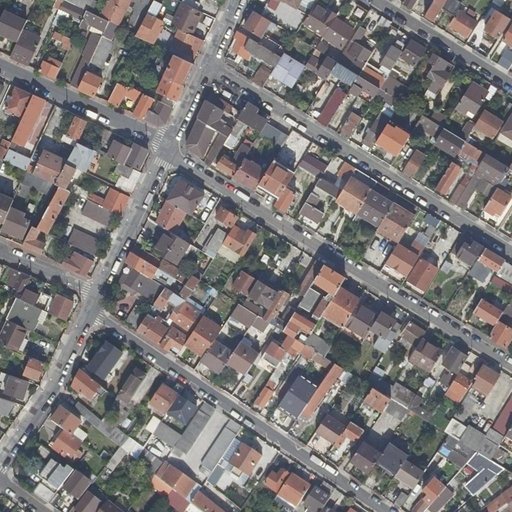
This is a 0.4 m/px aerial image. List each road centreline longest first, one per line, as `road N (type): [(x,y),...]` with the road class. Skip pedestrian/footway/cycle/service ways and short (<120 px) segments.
road 1 (residential): [(511,369),(164,153)]
road 2 (residential): [(511,256),(205,66)]
road 3 (residential): [(87,312),(384,511)]
road 4 (residential): [(167,145),(0,68)]
road 5 (residential): [(87,312),(0,462)]
road 6 (residential): [(372,0),(511,85)]
road 7 (residential): [(164,153),(98,293)]
